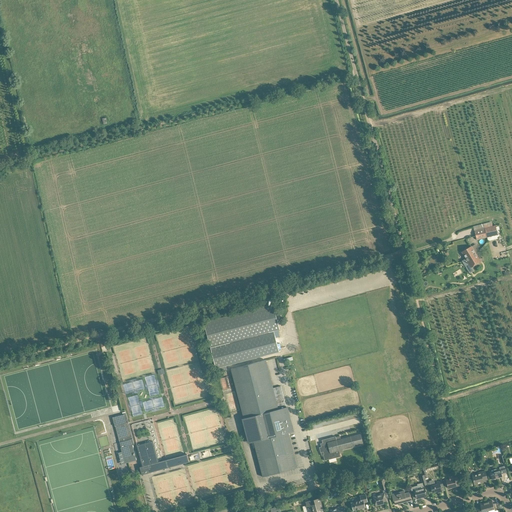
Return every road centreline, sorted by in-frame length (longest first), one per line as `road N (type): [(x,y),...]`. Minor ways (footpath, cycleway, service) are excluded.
road 1 (track): [(0,359),(399,253)]
road 2 (track): [(356,85),(0,171)]
road 3 (unclassified): [(399,253),(385,279),(281,305),(292,347),(279,357),(312,487)]
road 4 (unclassified): [(399,253),(333,0)]
